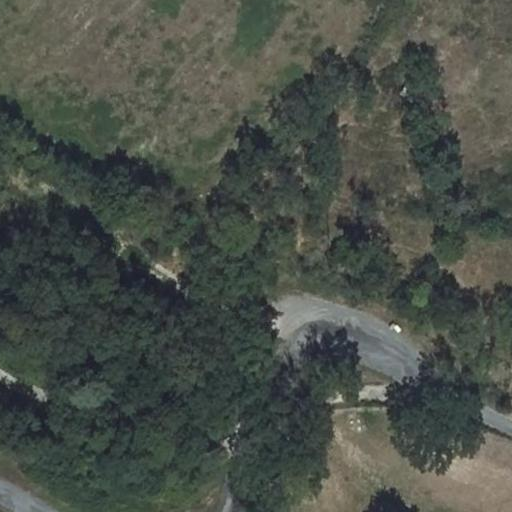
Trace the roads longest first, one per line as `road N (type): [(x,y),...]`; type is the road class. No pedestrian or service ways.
road 1 (unclassified): [(446,401),(411,362),(356,331),(314,329),(282,347),(257,392),(228,511)]
road 2 (residential): [(446,401),(332,394),(303,404),(280,435),(273,511)]
